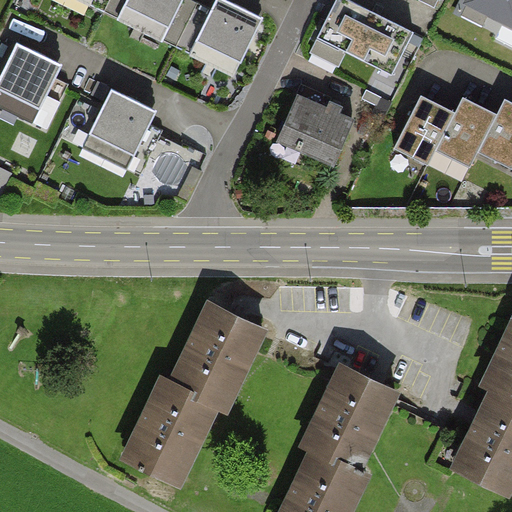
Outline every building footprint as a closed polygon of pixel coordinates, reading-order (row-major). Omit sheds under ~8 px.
[(176,0),(124,0),(115,18),(158,39),(176,0)] [(263,10),(241,0),(215,0),(190,53),(232,74),(263,10)] [(393,68),(415,20),(369,0),(327,0),(313,32),(393,68)] [(511,0),(472,0),(472,2),(511,21),(511,0)] [(59,60),(15,37),(0,66),(0,110),(26,124),(59,60)] [(156,105),(111,83),(80,147),(125,169),(156,105)] [(352,113),(300,89),(278,135),(331,159),(352,113)] [(508,155),(511,144),(511,98),(495,92),(486,113),(456,100),(447,122),(416,109),(396,155),(433,170),(442,150),(473,163),(481,144),(508,155)] [(280,331),(214,300),(178,375),(234,404),(244,406),(280,331)] [(511,321),(478,394),(483,397),(511,410),(511,321)] [(417,393),(352,361),(312,442),(320,446),(377,474),(417,393)] [(234,404),(171,372),(128,459),(191,490),(234,404)] [(511,495),(511,410),(483,397),(445,476),(507,506),(511,495)] [(365,511),(383,477),(320,446),(287,511),(365,511)]
